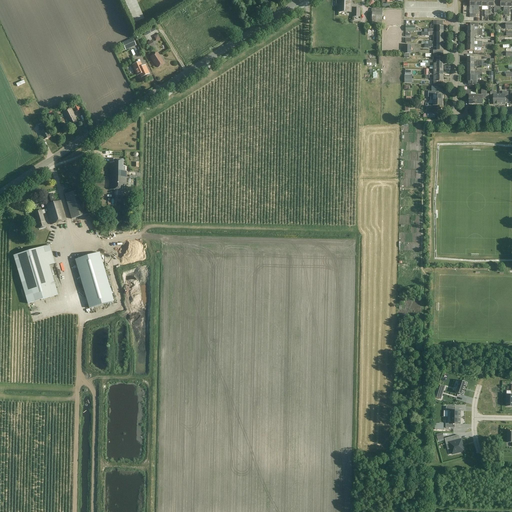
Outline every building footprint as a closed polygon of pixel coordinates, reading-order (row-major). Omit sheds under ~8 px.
[(144,19),(136,0),(124,0),(135,23),(144,19)] [(349,0),(340,0),(340,2),(339,2),(339,12),(351,13),(352,2),(350,2),(349,0)] [(488,0),(488,15),(491,15),(491,7),(494,7),(494,11),(497,11),(498,1),(494,1),(495,0),(488,0)] [(501,1),(498,1),(497,11),(500,11),(501,7),(504,7),(504,15),(506,15),(507,0),(501,0),(501,1)] [(382,9),(371,9),(371,12),(373,12),(372,24),(382,25),(382,9)] [(429,30),(429,32),(444,32),(444,26),(442,26),(442,21),(433,21),(433,26),(437,26),(437,30),(429,30)] [(467,26),(467,33),(482,33),(482,30),(477,30),(477,27),(479,27),(479,24),(470,23),(470,26),(467,26)] [(145,33),(148,39),(153,36),(150,30),(145,33)] [(124,47),(134,40),(133,38),(122,43),(124,47)] [(134,40),(124,47),(126,51),(136,46),(134,40)] [(444,51),(444,44),(429,44),(429,47),(437,47),(437,50),(433,50),(433,54),(439,54),(440,54),(440,51),(444,51)] [(164,64),(157,53),(150,58),(154,63),(154,62),(158,68),(164,64)] [(439,54),(433,54),(433,60),(429,60),(429,61),(423,61),(423,63),(426,63),(443,63),(444,57),(439,57),(439,54)] [(149,74),(145,66),(142,67),(140,62),(133,65),(138,75),(140,74),(141,78),(145,76),(146,77),(149,75),(148,74),(149,74)] [(443,75),(429,75),(429,78),(433,78),(433,82),(434,82),(434,85),(441,85),(441,82),(443,82),(443,75)] [(467,76),(467,82),(468,82),(468,85),(477,85),(477,82),(477,79),(482,79),(482,76),(467,76)] [(432,101),(443,101),(443,95),(437,95),(437,91),(429,91),(429,95),(431,95),(431,97),(432,97),(432,101)] [(476,105),(476,96),(471,96),(471,91),(466,91),(466,98),(469,98),(469,105),(476,105)] [(482,96),(476,96),(476,105),(483,105),(483,98),(486,98),(486,91),(482,91),(482,96)] [(499,105),(499,94),(496,94),(496,92),(490,92),(491,103),(494,103),(494,105),(499,105)] [(502,94),(499,94),(499,105),(505,105),(505,100),(508,100),(508,92),(502,92),(502,94)] [(443,106),(443,101),(432,101),(433,101),(433,104),(429,104),(428,113),(437,113),(437,106),(443,106)] [(73,113),(71,108),(63,112),(66,118),(70,126),(77,122),(73,114),(73,113)] [(46,129),(43,123),(38,126),(41,132),(40,132),(42,136),(43,136),(45,140),(51,137),(47,129),(46,129)] [(110,177),(126,178),(126,171),(125,171),(125,167),(123,166),(123,160),(113,160),(113,163),(110,163),(110,177)] [(126,178),(110,177),(109,190),(126,190),(126,186),(128,186),(128,184),(126,184),(126,179),(129,179),(129,178),(126,178)] [(88,214),(81,190),(64,195),(72,219),(88,214)] [(55,203),(52,194),(45,196),(46,201),(46,202),(47,205),(46,205),(51,225),(66,221),(61,201),(55,203)] [(44,222),(43,217),(42,215),(41,210),(34,212),(38,224),(44,222)] [(55,264),(50,245),(13,256),(27,304),(58,295),(49,266),(55,264)] [(99,254),(75,261),(89,308),(113,301),(99,254)] [(460,380),(456,392),(463,394),(467,382),(460,380)] [(446,407),(446,411),(448,411),(448,417),(461,418),(461,411),(455,411),(455,407),(446,407)] [(446,424),(446,428),(455,428),(455,424),(461,424),(461,418),(448,417),(448,424),(446,424)] [(464,451),(461,440),(456,441),(454,436),(445,439),(446,445),(450,444),(452,454),(464,451)]
